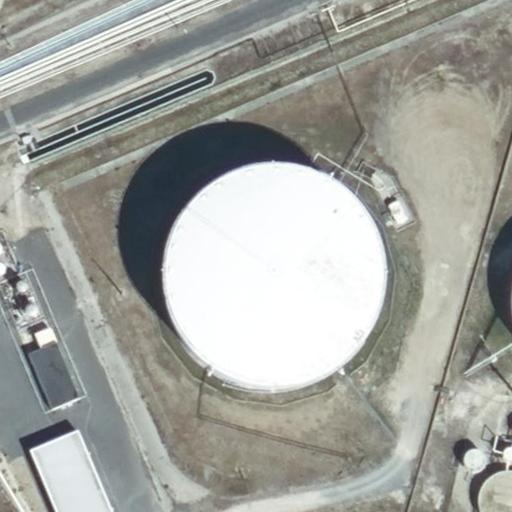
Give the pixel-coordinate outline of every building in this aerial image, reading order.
[(341,204),(312,186),(292,180),(259,179),(239,184),(210,197),(194,211),(174,237),(166,258),(162,277),(162,298),(167,320),(175,339),(188,358),(201,372),(220,384),(251,395),(272,397),(292,395),(313,389),(331,379),(348,365),(362,348),(372,330),(378,310),(380,289),(378,266),(368,238),(355,219),(341,204)] [(114,511),(79,432),(30,454),(55,511),(114,511)] [(462,464),(462,468),(463,471),(464,472),(468,476),(470,477),(474,477),(481,474),(483,471),(484,469),(484,464),(484,462),(481,458),(477,455),(472,455),(470,455),(468,456),(466,458),(462,464)] [(511,455),(507,455),(504,455),(502,457),(501,460),(500,463),(501,466),(503,469),(506,470),(509,471),(511,470),(511,469),(511,455)] [(492,476),(486,480),(481,485),(477,491),(475,498),(474,504),(474,511),(511,511),(511,471),(511,472),(505,472),(498,473),(492,476)]
